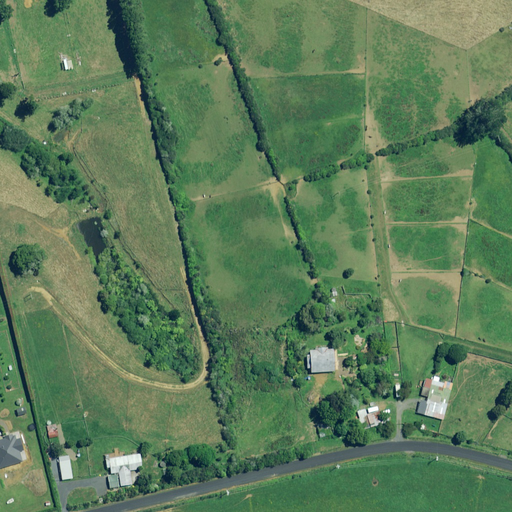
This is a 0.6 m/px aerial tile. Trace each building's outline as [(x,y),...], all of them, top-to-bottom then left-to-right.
[(331,292),(327,293),(328,298),(333,297),(333,299),(337,298),(335,288),(331,289),(331,292)] [(306,355),(306,369),(309,369),(309,373),(334,372),(333,365),(337,365),(337,360),(333,361),(333,350),(327,350),(327,347),(316,347),(316,350),(308,350),(309,355),(306,355)] [(420,395),(427,397),(423,415),(443,420),(453,377),(448,376),(447,379),(432,376),(431,379),(425,378),(420,395)] [(17,399),(13,403),(17,407),(21,403),(17,399)] [(369,425),(367,421),(364,422),(363,418),(366,417),(370,427),(380,424),(376,413),(370,415),(367,408),(356,412),(359,419),(356,420),(360,429),(369,425)] [(386,426),(395,424),(394,418),(384,420),(386,426)] [(57,437),(54,423),(46,425),(49,438),(57,437)] [(333,434),(331,425),(325,427),(326,429),(310,434),(312,440),(333,434)] [(0,453),(9,451),(5,437),(0,438),(0,453)] [(129,476),(129,471),(139,469),(138,466),(141,466),(139,453),(104,459),(105,468),(109,468),(110,474),(117,473),(119,486),(131,484),(130,482),(134,482),(133,476),(129,476)] [(60,473),(61,481),(72,479),(68,455),(63,456),(63,454),(57,455),(59,468),(57,468),(58,473),(60,473)] [(161,460),(158,464),(163,469),(166,464),(161,460)] [(118,487),(116,475),(107,476),(109,488),(118,487)]
